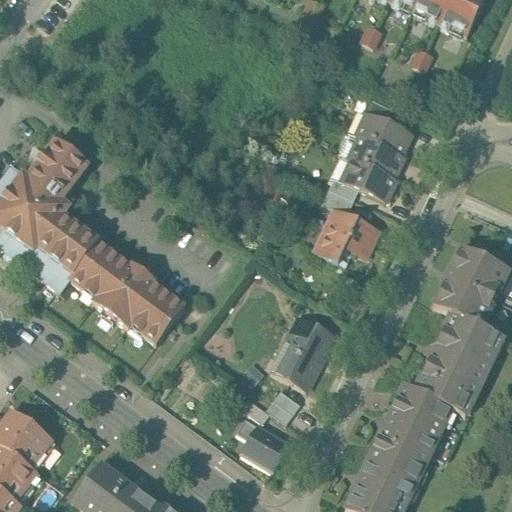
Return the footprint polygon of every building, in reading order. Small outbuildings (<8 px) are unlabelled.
[(375,0),(411,16),(418,0),(375,0)] [(418,0),(411,16),(466,42),(486,0),(418,0)] [(327,11),(313,6),(306,22),(319,28),(327,11)] [(385,37),(372,31),(365,48),(377,53),(385,37)] [(437,63),(425,57),(418,73),(430,78),(437,63)] [(391,113),(368,102),(361,116),(366,119),(366,118),(385,126),(391,113)] [(385,126),(366,118),(366,119),(356,141),(358,142),(359,141),(400,161),(400,160),(410,138),(385,126)] [(400,161),(359,141),(358,142),(348,164),(351,165),(351,164),(392,183),(402,161),(400,160),(400,161)] [(129,271),(63,221),(69,213),(61,207),(88,171),(54,146),(26,183),(11,171),(0,186),(0,253),(5,257),(3,259),(21,273),(23,271),(60,299),(69,286),(93,304),(91,307),(128,335),(130,331),(155,350),(184,312),(152,288),(154,286),(131,268),(129,271)] [(286,156),(274,155),(273,165),(285,166),(286,156)] [(392,183),(351,164),(351,165),(341,186),(341,187),(358,195),(384,207),(395,184),(392,183)] [(358,195),(341,187),(341,186),(334,183),(328,194),(353,206),(358,195)] [(353,206),(328,194),(321,210),(332,215),(332,214),(346,220),(353,206)] [(346,220),(332,214),(332,215),(312,257),(333,267),(339,253),(344,252),(367,262),(380,236),(346,220)] [(507,275),(460,252),(432,311),(451,320),(454,321),(454,320),(480,332),(507,275)] [(451,320),(435,352),(432,353),(428,360),(430,363),(414,396),(417,397),(417,398),(451,414),(450,415),(464,421),(502,342),(480,332),(454,320),(454,321),(451,320)] [(299,322),(285,348),(290,351),(274,380),(305,396),(318,371),(315,370),(322,358),(323,358),(330,346),(329,345),(331,340),(299,322)] [(414,396),(404,391),(388,424),(386,424),(380,435),(382,436),(367,469),(414,492),(450,415),(451,414),(417,398),(417,397),(414,396)] [(299,410),(280,395),(265,415),(269,418),(285,430),(299,410)] [(268,419),(246,402),(239,412),(261,429),(268,419)] [(50,445),(12,416),(0,431),(0,452),(29,474),(29,473),(50,445)] [(287,450),(258,432),(257,433),(245,425),(236,439),(249,447),(241,460),(270,477),(287,450)] [(29,474),(0,452),(0,497),(13,507),(14,507),(35,478),(29,473),(29,474)] [(404,511),(414,492),(367,469),(346,511),(404,511)] [(155,511),(99,470),(71,508),(75,511),(155,511)] [(13,507),(0,497),(0,511),(19,511),(20,511),(14,507),(13,507)]
